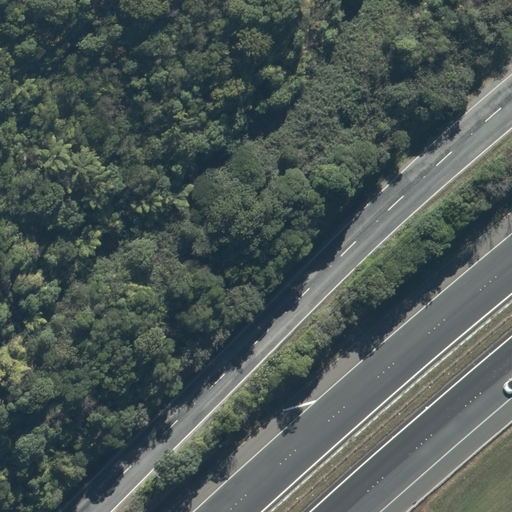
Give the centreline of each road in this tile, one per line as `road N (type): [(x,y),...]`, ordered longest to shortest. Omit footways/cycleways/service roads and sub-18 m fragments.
road 1 (unclassified): [(88,511),(380,214),(511,104)]
road 2 (trunk): [(234,511),(511,265)]
road 3 (trunk): [(511,377),(357,511)]
